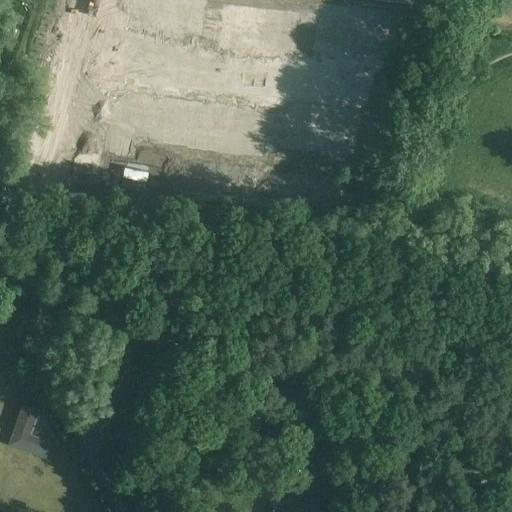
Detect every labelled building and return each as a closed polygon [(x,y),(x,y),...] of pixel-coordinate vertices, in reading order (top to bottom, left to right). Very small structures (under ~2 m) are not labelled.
[(133,0),(131,29),(148,31),(148,28),(151,0),(133,0)] [(151,0),(148,28),(165,30),(167,0),(151,0)] [(167,0),(165,30),(164,36),(181,38),(181,35),(184,0),(167,0)] [(184,0),(181,35),(198,36),(201,0),(184,0)] [(320,6),(316,49),(333,51),(338,11),(338,8),(320,6)] [(226,8),(222,51),(239,53),(244,13),(244,10),(226,8)] [(333,51),(332,54),(349,56),(350,50),(354,12),(338,11),(333,51)] [(354,12),(350,50),(366,51),(370,14),(354,12)] [(366,51),(366,54),(383,56),(388,13),(370,12),(370,14),(366,51)] [(239,53),(238,56),(255,58),(256,52),(260,14),(244,13),(239,53)] [(260,14),(256,52),(272,53),(276,16),(260,14)] [(272,53),(272,56),(290,58),(294,16),(277,14),(276,16),(272,53)] [(111,109),(107,152),(126,150),(128,130),(143,132),(144,132),(147,102),(148,95),(138,94),(131,94),(111,109)] [(307,104),(304,144),(320,146),(324,109),(325,102),(307,101),(307,104)] [(143,132),(143,135),(160,137),(163,103),(147,102),(144,132),(143,132)] [(164,102),(160,137),(159,141),(192,145),(192,144),(193,144),(196,120),(197,105),(164,102)] [(213,106),(210,146),(226,148),(230,110),(231,104),(213,102),(213,106)] [(290,102),(286,145),(303,147),(304,144),(307,104),(290,102)] [(192,144),(192,147),(209,148),(210,146),(213,106),(197,104),(196,120),(193,144),(192,144)] [(336,148),(336,150),(353,152),(358,110),(340,108),(340,111),(337,148),(336,148)] [(242,150),(242,152),(259,154),(264,111),(246,109),(246,112),(242,150)] [(324,109),(320,146),(336,148),(337,148),(340,111),(324,109)] [(230,110),(226,148),(242,150),(246,112),(230,110)] [(37,410),(21,405),(7,445),(45,458),(50,442),(28,435),(37,410)] [(273,504),(270,511),(310,511),(286,503),(284,508),(273,504)]
